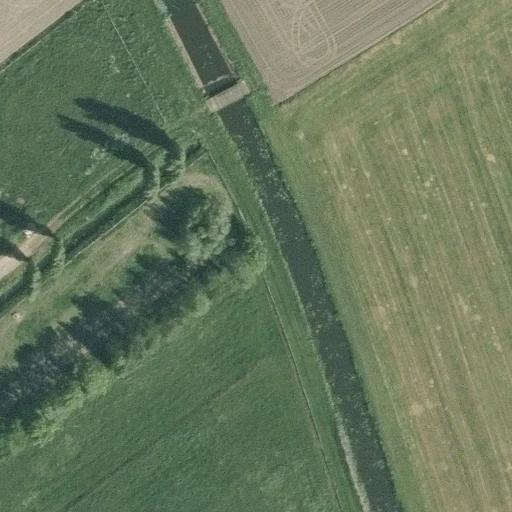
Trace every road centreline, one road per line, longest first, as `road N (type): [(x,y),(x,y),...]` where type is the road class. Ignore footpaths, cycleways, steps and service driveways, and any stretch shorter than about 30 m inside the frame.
road 1 (track): [(0,279),(202,108)]
road 2 (track): [(202,108),(251,87),(212,0)]
